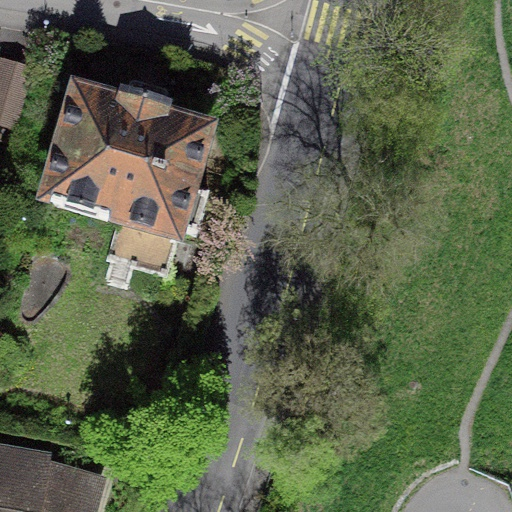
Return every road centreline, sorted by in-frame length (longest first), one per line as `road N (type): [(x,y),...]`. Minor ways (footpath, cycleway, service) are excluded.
road 1 (tertiary): [(313,113),(194,511)]
road 2 (residential): [(117,0),(185,11),(246,48),(313,113)]
